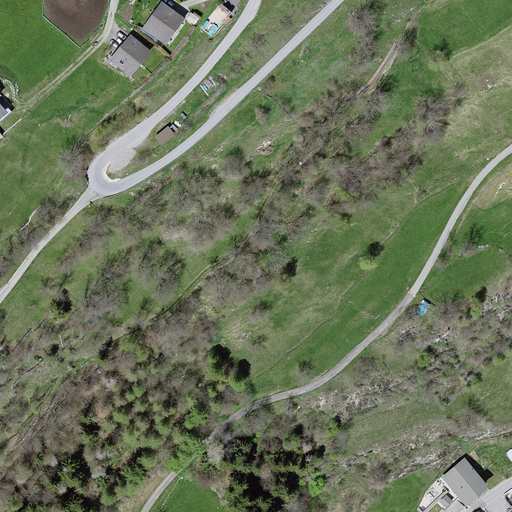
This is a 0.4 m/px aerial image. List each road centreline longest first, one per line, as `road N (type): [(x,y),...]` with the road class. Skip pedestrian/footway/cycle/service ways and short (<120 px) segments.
road 1 (residential): [(145,511),(191,450),(238,410),(316,386),(381,328),(458,208),(511,150)]
road 2 (unclassified): [(340,0),(156,169),(124,188),(98,181)]
road 3 (unclassified): [(98,181),(102,161),(211,62),(255,0)]
road 4 (unclassified): [(98,181),(0,292)]
